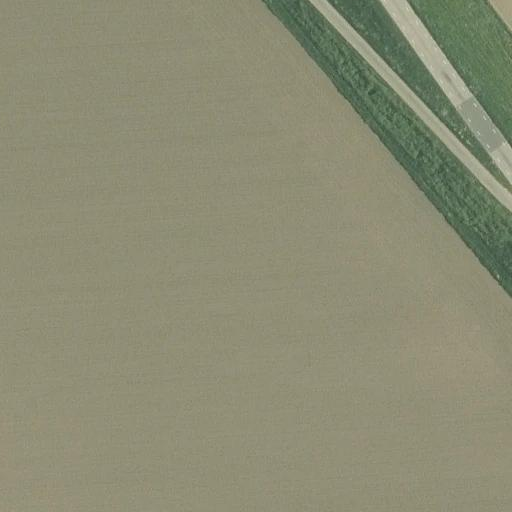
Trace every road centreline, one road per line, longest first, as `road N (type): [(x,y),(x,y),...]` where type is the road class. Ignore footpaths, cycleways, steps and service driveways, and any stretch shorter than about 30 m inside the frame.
road 1 (unclassified): [(511,203),(316,0)]
road 2 (tertiary): [(511,168),(394,0)]
